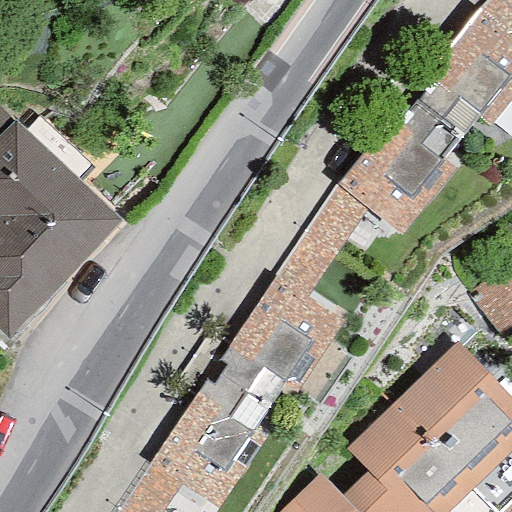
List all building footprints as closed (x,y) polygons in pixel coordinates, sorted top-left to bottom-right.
[(424,92),(417,101),(460,136),(475,115),(488,125),(511,95),(511,35),(510,33),(511,30),(511,0),(487,0),(479,9),(413,82),(424,92)] [(385,125),(338,185),(367,208),(398,235),(457,169),(443,158),(460,136),(417,101),(385,125)] [(120,223),(0,109),(0,334),(5,340),(120,223)] [(307,296),(367,208),(338,185),(274,276),(307,296)] [(341,321),(307,296),(274,276),(211,371),(266,408),(285,383),(297,390),(341,321)] [(447,511),(511,448),(511,401),(456,342),(344,450),(366,473),(342,497),(356,511),(447,511)] [(253,427),(266,408),(211,371),(149,463),(181,485),(214,507),(263,434),(253,427)] [(162,511),(181,485),(149,463),(116,511),(162,511)] [(356,511),(342,497),(318,474),(278,511),(356,511)]
